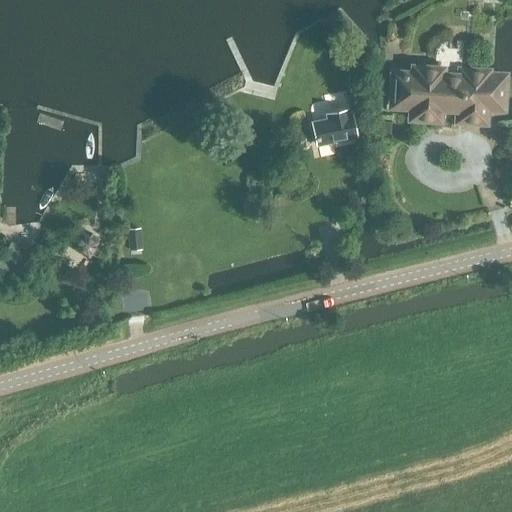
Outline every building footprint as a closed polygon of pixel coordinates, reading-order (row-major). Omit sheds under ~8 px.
[(411,107),(410,118),(440,120),(441,109),(458,110),(457,121),(486,123),(487,108),(504,109),(506,75),(489,74),(489,70),(460,69),(460,75),(443,74),(443,68),(413,66),(413,73),(393,71),(391,106),(411,107)] [(328,119),(313,122),(318,144),(357,135),(352,114),(349,114),(348,109),(327,114),(328,119)] [(383,121),(382,133),(390,134),(391,122),(383,121)] [(140,228),(128,228),(129,249),(141,247),(140,228)] [(83,232),(73,247),(88,257),(98,242),(83,232)] [(11,243),(0,264),(0,274),(18,284),(33,255),(11,243)]
